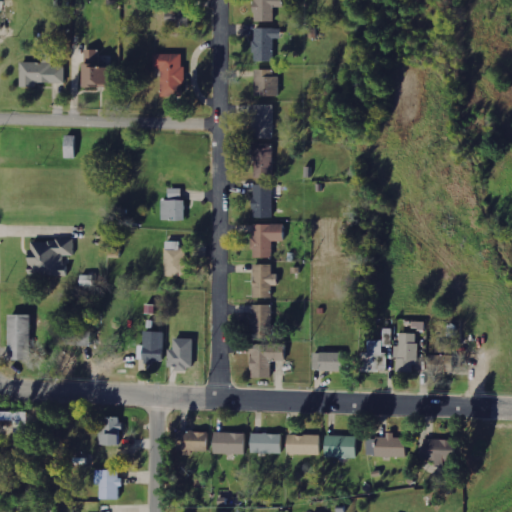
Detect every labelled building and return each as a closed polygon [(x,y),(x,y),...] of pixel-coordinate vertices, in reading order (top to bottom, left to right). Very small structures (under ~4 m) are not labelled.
[(284,7),(284,0),(256,0),(256,21),(275,21),(275,7),(284,7)] [(169,27),(192,27),(191,9),(169,10),(169,27)] [(276,39),(284,39),(284,28),(256,27),(256,61),(275,61),(276,39)] [(88,87),(120,86),(119,66),(101,66),(101,49),(87,50),(88,87)] [(164,96),(187,96),(186,54),(156,54),(156,69),(163,69),(164,96)] [(23,87),(38,87),(38,82),(67,83),(67,67),(55,66),(55,62),(23,62),(23,87)] [(257,96),(279,96),(280,70),(258,70),(257,96)] [(276,105),(257,104),(256,138),(275,138),(276,105)] [(78,158),(79,135),(69,135),(68,158),(78,158)] [(274,177),(273,148),(256,148),(257,178),(274,177)] [(276,185),(256,184),(255,218),(275,218),(276,185)] [(184,189),(171,188),(171,200),(164,200),(163,220),(188,221),(188,200),(184,199),(184,189)] [(254,225),(255,257),(275,257),(275,242),(287,241),(287,224),(254,225)] [(32,276),(68,276),(69,255),(77,255),(77,240),(33,240),(32,276)] [(167,276),(187,276),(186,241),(167,242),(167,276)] [(275,265),(255,264),(255,298),(273,298),(274,285),(280,285),(281,274),(274,274),(275,265)] [(255,339),(273,338),(272,304),(254,305),(255,339)] [(34,315),(12,315),(11,360),(33,360),(34,315)] [(94,331),(68,330),(68,345),(94,346),(94,331)] [(166,363),(166,332),(146,331),(145,363),(166,363)] [(419,363),(420,333),(402,333),(402,346),(397,346),(397,372),(416,372),(416,363),(419,363)] [(171,349),(170,369),(195,369),(196,339),(176,338),(176,350),(171,349)] [(389,371),(390,354),(384,354),(385,340),(371,340),(371,353),(367,353),(367,371),(389,371)] [(438,355),(430,355),(431,373),(456,373),(456,355),(455,355),(454,343),(438,343),(438,355)] [(275,360),(288,361),(288,345),(254,344),(253,377),(275,378),(275,360)] [(315,353),(316,371),(347,371),(346,352),(315,353)] [(101,445),(124,446),(125,417),(102,417),(101,445)] [(210,431),(182,432),(182,454),(210,453),(210,431)] [(248,454),(248,433),(217,432),(216,454),(248,454)] [(285,434),(254,433),(254,453),(285,454),(285,434)] [(408,457),(409,438),(397,438),(397,433),(388,433),(388,437),(379,437),(379,456),(408,457)] [(290,454),(323,455),(323,435),(291,434),(290,454)] [(359,458),(360,436),(328,436),(328,457),(359,458)] [(369,455),(378,455),(378,438),(369,438),(369,455)] [(458,462),(459,440),(427,439),(426,461),(458,462)] [(122,500),(123,471),(97,470),(97,485),(102,485),(102,499),(122,500)]
